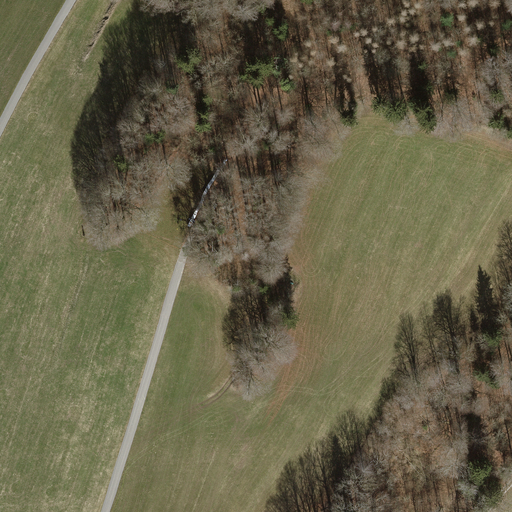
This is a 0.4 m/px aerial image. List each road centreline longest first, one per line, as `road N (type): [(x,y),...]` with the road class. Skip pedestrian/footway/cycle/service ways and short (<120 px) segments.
road 1 (track): [(105,511),(183,261),(299,23)]
road 2 (track): [(0,134),(73,0)]
